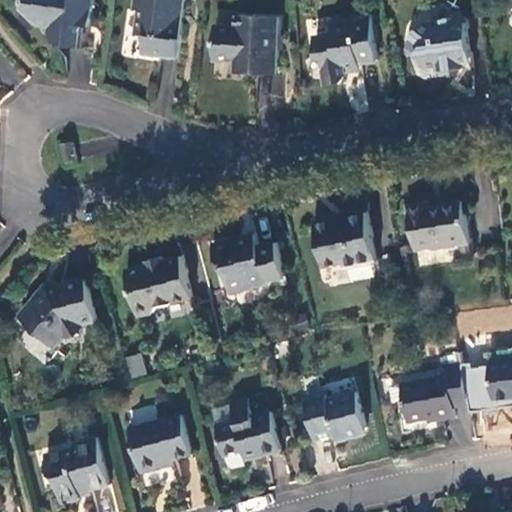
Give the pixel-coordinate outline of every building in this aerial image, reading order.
[(93,0),(24,0),(23,9),(36,24),(49,27),(49,37),(56,44),(80,46),(83,25),(90,26),(93,0)] [(178,57),(185,0),(134,0),(133,9),(139,10),(136,33),(145,35),(144,53),(178,57)] [(378,59),(370,13),(348,17),(349,20),(330,24),(332,35),(314,39),(316,52),(327,60),(327,66),(324,70),(326,85),(340,83),(344,77),(344,69),(359,66),(359,63),(378,59)] [(278,68),(279,17),(237,15),(236,27),(214,26),(213,59),(235,60),(235,73),(251,73),(256,68),(278,68)] [(440,71),(458,68),(464,57),(469,57),(468,49),(464,48),(462,32),(465,27),(464,22),(457,23),(455,17),(425,22),(413,29),(407,48),(415,53),(419,71),(439,69),(440,71)] [(471,66),(469,57),(464,57),(458,68),(471,66)] [(261,104),(286,99),(281,74),(257,79),(261,104)] [(80,161),(75,144),(75,141),(62,144),(67,164),(80,161)] [(469,243),(461,201),(428,207),(427,202),(407,206),(414,249),(429,248),(435,249),(469,243)] [(345,267),(371,262),(366,242),(370,236),(365,211),(335,217),(335,215),(314,220),(323,266),(343,262),(345,267)] [(376,260),(370,236),(366,242),(371,262),(376,260)] [(233,239),(212,245),(217,264),(221,266),(228,286),(246,282),(248,287),(267,282),(267,279),(284,275),(275,241),(258,246),(256,240),(241,243),(233,239)] [(181,256),(125,271),(137,316),(152,313),(156,307),(184,299),(180,283),(186,272),(181,256)] [(97,318),(85,279),(59,287),(60,292),(49,295),(45,291),(20,318),(53,347),(63,335),(77,335),(82,322),(97,318)] [(131,378),(147,373),(140,352),(124,357),(131,378)] [(511,360),(488,364),(494,400),(511,397),(511,360)] [(452,406),(469,403),(461,363),(444,365),(446,375),(401,383),(408,422),(436,417),(437,419),(454,417),(452,406)] [(305,400),(316,440),(336,435),(342,439),(363,433),(367,427),(357,391),(327,398),(326,394),(305,400)] [(282,449),(272,410),(254,415),(249,398),(231,403),(235,419),(216,425),(224,454),(242,449),(245,458),(282,449)] [(182,414),(129,428),(141,471),(164,465),(163,461),(192,454),(182,414)] [(453,443),(469,444),(469,417),(453,417),(453,443)] [(110,484),(97,437),(72,444),(70,448),(46,455),(52,474),(57,478),(63,501),(81,497),(80,492),(110,484)]
